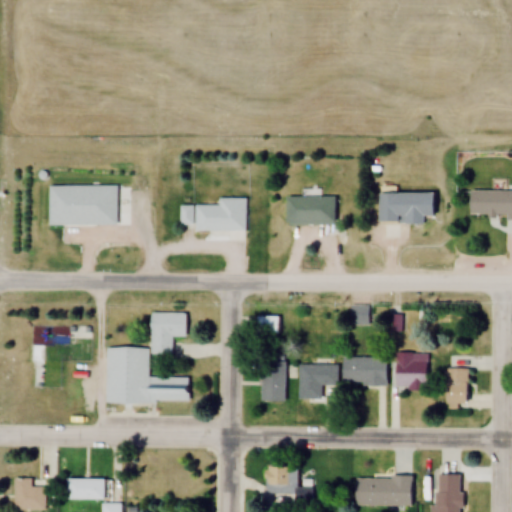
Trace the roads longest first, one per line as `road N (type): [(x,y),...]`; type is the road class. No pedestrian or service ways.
road 1 (residential): [(511,440),(0,436)]
road 2 (residential): [(511,283),(0,281)]
road 3 (residential): [(494,511),(498,283)]
road 4 (residential): [(225,511),(227,283)]
